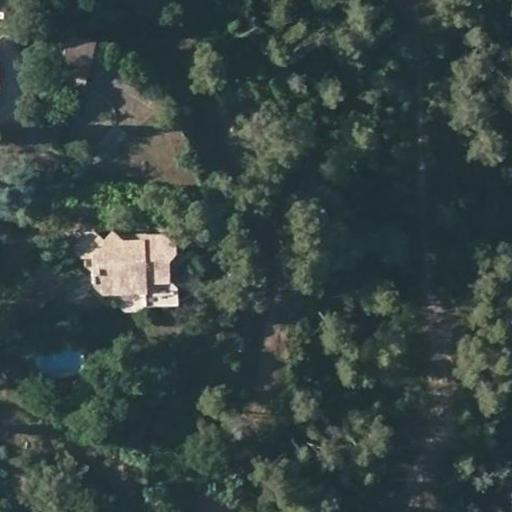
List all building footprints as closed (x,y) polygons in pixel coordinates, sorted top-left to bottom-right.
[(89,79),(97,43),(68,38),(60,75),(66,76),(87,79),(89,79)] [(84,94),(87,79),(66,76),(64,90),(84,94)] [(87,201),(89,188),(68,187),(67,198),(87,201)] [(88,215),(89,204),(67,202),(67,214),(88,215)] [(111,216),(112,206),(89,204),(88,215),(111,216)] [(175,253),(175,232),(148,233),(144,239),(121,239),(110,230),(102,240),(93,232),(71,232),(71,251),(78,258),(84,258),(96,256),(97,271),(91,271),(92,286),(123,312),(141,311),(144,306),(177,306),(177,287),(169,281),(168,262),(175,253)] [(193,253),(175,253),(168,262),(169,281),(177,287),(193,285),(193,253)] [(85,268),(91,271),(97,271),(96,256),(84,258),(85,268)] [(42,310),(67,275),(56,265),(35,267),(11,302),(34,317),(42,310)] [(0,378),(24,389),(21,347),(0,356),(0,378)] [(154,400),(149,388),(132,397),(138,407),(154,400)]
